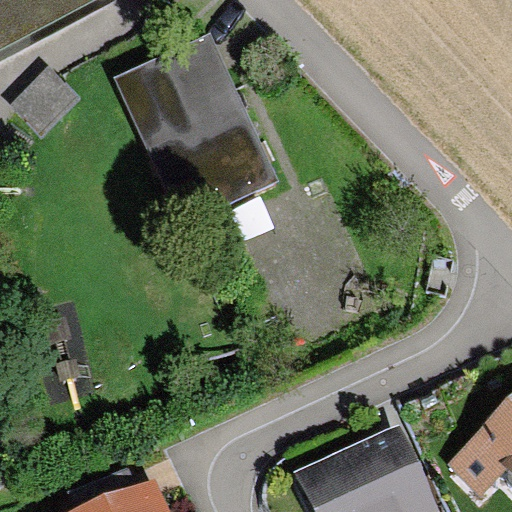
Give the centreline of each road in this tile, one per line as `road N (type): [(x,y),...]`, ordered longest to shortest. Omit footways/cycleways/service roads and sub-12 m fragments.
road 1 (residential): [(511,312),(472,341),(241,460),(228,499),(234,511)]
road 2 (unclassified): [(511,255),(265,0)]
